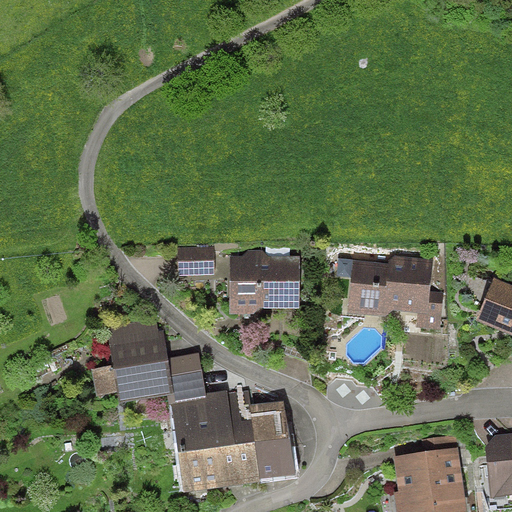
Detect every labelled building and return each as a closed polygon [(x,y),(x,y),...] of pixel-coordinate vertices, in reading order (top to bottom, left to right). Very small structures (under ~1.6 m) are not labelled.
[(216,248),(179,249),(179,276),(216,275),(216,248)] [(302,256),(231,256),(232,315),(303,315),(302,256)] [(390,265),(354,263),(351,311),(389,314),(389,310),(433,312),(436,260),(391,258),(390,265)] [(511,287),(497,281),(479,320),(511,334),(511,287)] [(162,326),(110,334),(121,405),(171,397),(173,409),(206,404),(199,357),(167,362),(162,326)] [(173,409),(186,498),(262,487),(261,476),(251,408),(249,397),(206,404),(173,409)] [(511,434),(489,437),(494,500),(511,497),(511,434)] [(393,459),(399,511),(468,511),(459,438),(420,443),(422,456),(393,459)]
